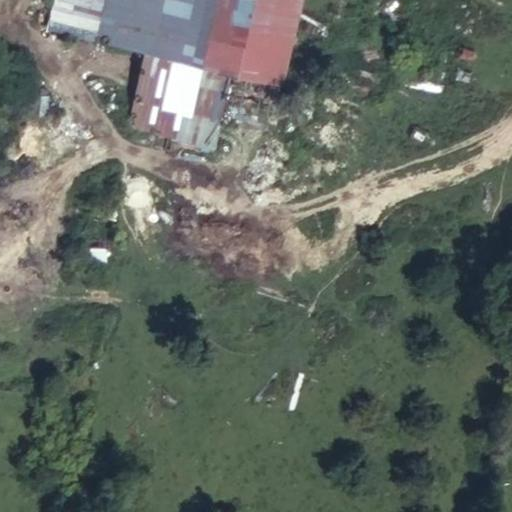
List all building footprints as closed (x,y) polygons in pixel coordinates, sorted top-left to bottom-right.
[(222,20),(243,23),(246,5),(225,1),(222,20)] [(146,162),(157,119),(168,72),(135,62),(87,255),(120,263),(146,162)] [(188,127),(157,119),(146,162),(176,170),(188,127)] [(458,230),(452,300),(474,301),(479,232),(458,230)] [(72,511),(97,402),(64,395),(38,511),(72,511)]
